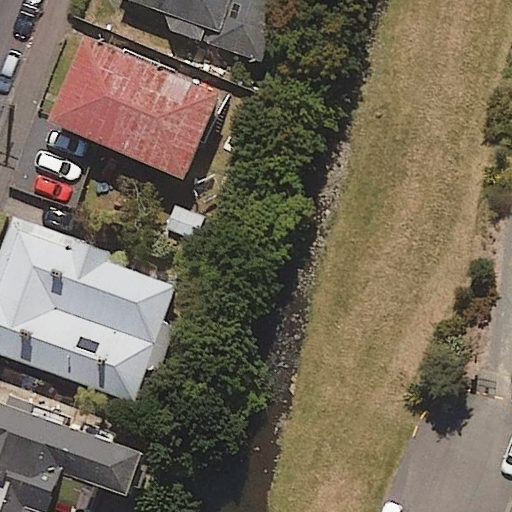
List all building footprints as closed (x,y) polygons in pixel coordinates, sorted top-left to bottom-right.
[(129,0),(173,14),(168,28),(261,59),(280,0),(129,0)] [(104,24),(70,115),(224,172),(257,81),(104,24)] [(180,196),(168,228),(199,241),(211,209),(180,196)] [(225,266),(31,206),(0,304),(0,340),(184,398),(225,266)] [(98,511),(124,442),(2,398),(0,404),(0,511),(55,511),(56,509),(64,511),(98,511)]
